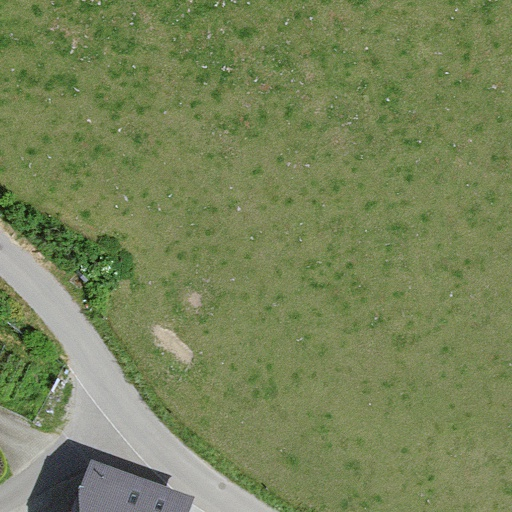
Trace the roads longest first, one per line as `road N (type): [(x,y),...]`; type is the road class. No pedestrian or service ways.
road 1 (unclassified): [(0,251),(67,321),(122,400)]
road 2 (unclassified): [(122,400),(175,461),(248,511)]
road 3 (unclassified): [(0,501),(122,400)]
